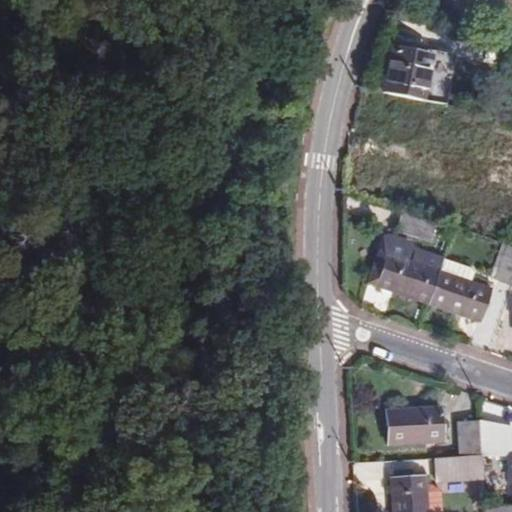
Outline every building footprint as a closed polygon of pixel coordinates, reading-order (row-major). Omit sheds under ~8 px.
[(388,45),(378,89),(420,98),(428,52),(388,45)] [(511,135),(499,131),(482,184),(511,193),(511,135)] [(437,225),(401,211),(394,228),(430,242),(437,225)] [(368,281),(426,301),(441,256),(409,246),(406,238),(390,234),(381,236),(368,281)] [(498,281),(511,285),(511,249),(509,248),(498,281)] [(441,256),(426,301),(482,319),(492,289),(470,282),(473,273),(466,264),(441,256)] [(436,437),(433,405),(382,409),(385,441),(436,437)] [(452,415),(456,454),(477,452),(475,423),(474,413),(452,415)] [(475,423),(477,452),(478,456),(511,454),(511,434),(511,425),(475,423)] [(388,478),(390,511),(426,511),(424,476),(388,478)]
